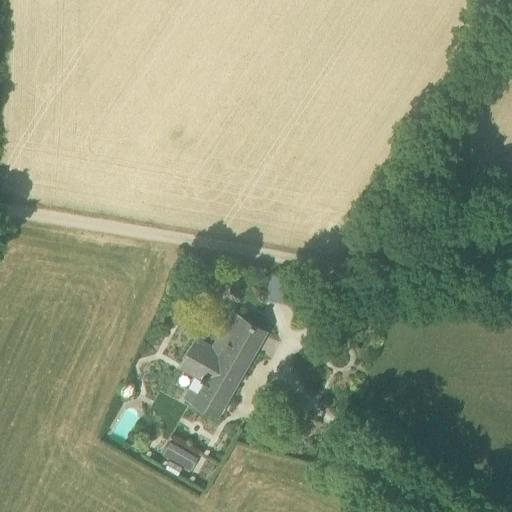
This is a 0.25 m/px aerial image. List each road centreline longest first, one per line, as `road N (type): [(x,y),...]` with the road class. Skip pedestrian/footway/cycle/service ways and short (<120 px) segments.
road 1 (unclassified): [(194,244),(420,275),(511,277)]
road 2 (track): [(0,210),(194,244)]
